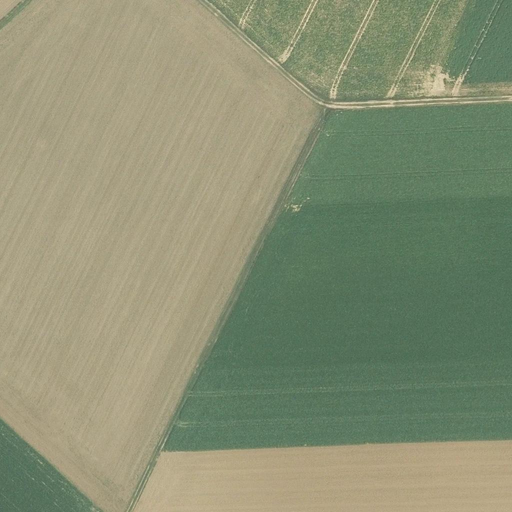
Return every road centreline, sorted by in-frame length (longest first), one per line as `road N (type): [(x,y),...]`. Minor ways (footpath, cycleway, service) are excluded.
road 1 (track): [(325,107),(130,511)]
road 2 (track): [(511,97),(325,107),(201,0)]
